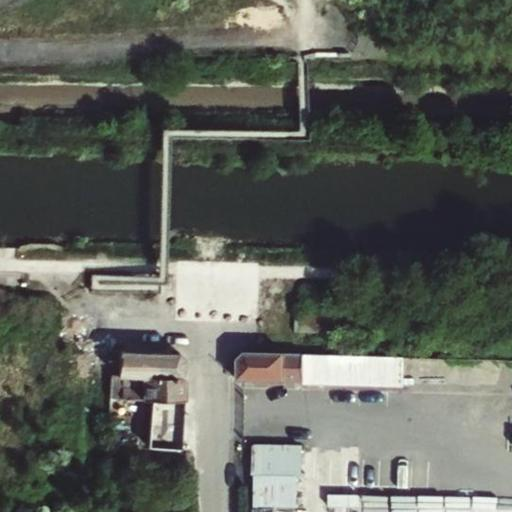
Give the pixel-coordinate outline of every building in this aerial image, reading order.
[(109,373),(126,373),(126,348),(86,347),(85,395),(99,396),(100,372),(109,373)] [(181,349),(126,348),(126,373),(147,374),(189,375),(188,355),(181,349)] [(240,360),(240,379),(306,381),(307,355),(247,353),(240,360)] [(307,355),(306,381),(366,382),(367,357),(333,356),(307,355)] [(189,398),(189,375),(147,374),(147,384),(126,384),(125,396),(189,398)] [(261,442),(263,505),(309,504),(307,441),(261,442)]
